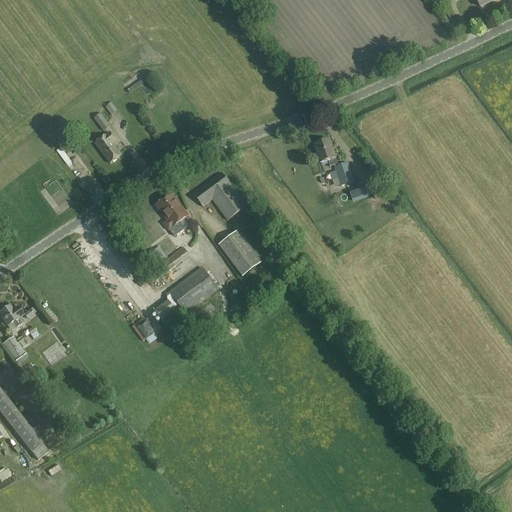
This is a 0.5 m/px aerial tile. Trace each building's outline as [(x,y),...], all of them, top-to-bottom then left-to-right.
[(111,103),(105,108),(112,116),(117,111),(111,103)] [(94,119),(103,132),(110,127),(101,114),(94,119)] [(106,135),(106,136),(95,144),(110,164),(121,156),(114,145),(117,142),(110,132),(106,135)] [(320,164),(328,162),(330,167),(338,165),(336,159),(330,140),(314,145),(320,164)] [(354,183),(348,163),(334,168),(341,187),(354,183)] [(247,207),(231,186),(221,174),(193,195),(203,208),(212,201),(228,222),(247,207)] [(353,202),(359,199),(356,190),(350,192),(353,202)] [(191,221),(188,217),(189,216),(172,194),(156,206),(167,222),(163,224),(169,231),(184,220),(187,224),(191,221)] [(166,257),(174,252),(160,234),(155,227),(146,233),(151,241),(155,238),(158,242),(156,244),(159,247),(145,258),(153,269),(167,258),(166,257)] [(262,263),(238,231),(218,246),(243,278),(262,263)] [(118,248),(110,253),(124,281),(133,277),(118,248)] [(161,278),(189,256),(183,248),(154,269),(161,278)] [(202,267),(166,295),(167,297),(167,302),(154,312),(165,327),(179,316),(174,309),(178,305),(185,315),(219,289),(202,267)] [(153,284),(156,291),(172,284),(169,277),(153,284)] [(74,296),(80,305),(85,302),(80,293),(74,296)] [(10,307),(0,312),(0,315),(11,332),(24,323),(21,319),(24,316),(17,306),(12,310),(10,307)] [(28,320),(37,312),(33,308),(24,315),(28,320)] [(134,322),(145,338),(152,334),(142,318),(141,319),(137,313),(129,319),(132,323),(134,322)] [(135,324),(132,326),(141,341),(144,339),(135,324)] [(39,336),(34,327),(28,331),(33,340),(39,336)] [(25,353),(13,337),(1,345),(14,362),(18,366),(28,358),(25,354),(25,353)] [(0,411),(38,461),(49,453),(42,444),(46,441),(28,417),(23,420),(0,389),(0,411)]
